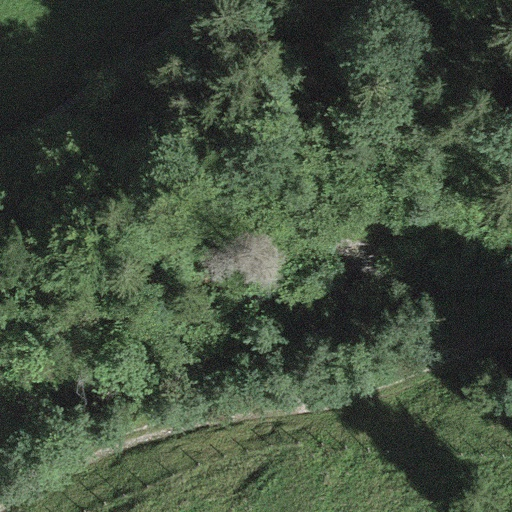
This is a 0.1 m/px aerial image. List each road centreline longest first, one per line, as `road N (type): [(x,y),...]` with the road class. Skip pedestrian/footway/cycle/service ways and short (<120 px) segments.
road 1 (track): [(0,496),(103,440),(355,390),(511,334)]
road 2 (track): [(0,157),(63,124),(221,0)]
